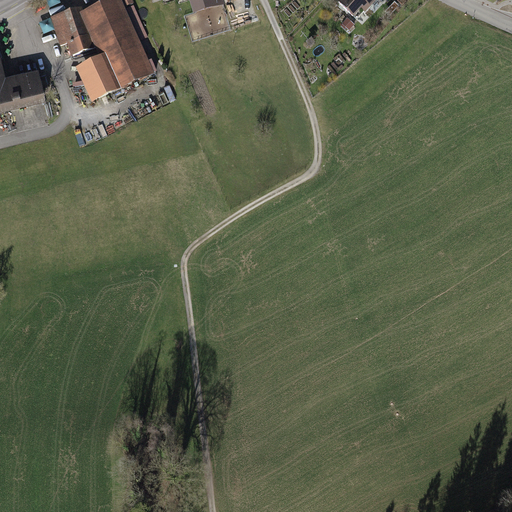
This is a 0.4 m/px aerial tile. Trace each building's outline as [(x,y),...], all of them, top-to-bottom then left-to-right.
[(191,0),(195,13),(226,4),(224,0),(191,0)] [(333,0),(332,2),(354,22),(356,20),(361,26),(369,18),(363,13),(369,7),(374,12),(383,3),(379,0),(333,0)] [(94,101),(151,75),(117,1),(84,16),(99,48),(104,59),(101,61),(80,71),(86,85),(94,101)] [(69,44),(73,56),(99,48),(84,16),(67,21),(65,15),(52,19),(61,47),(69,44)] [(353,24),(347,19),(342,24),(348,30),(353,24)] [(1,80),(0,76),(0,112),(42,103),(35,72),(1,80)]
